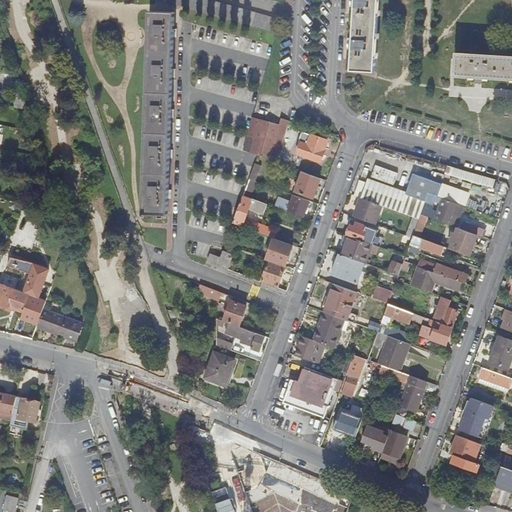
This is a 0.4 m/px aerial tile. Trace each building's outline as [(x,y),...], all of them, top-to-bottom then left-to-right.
[(272,31),(275,19),(207,0),(158,0),(192,9),(272,31)] [(350,0),(350,2),(350,7),(354,8),(352,39),(348,39),(348,44),(347,50),(352,50),(351,71),(374,72),(378,0),(350,0)] [(174,40),(177,40),(177,33),(174,32),(175,12),(150,11),(142,215),(145,216),(146,214),(166,214),(167,197),(170,198),(170,190),(167,189),(168,157),(171,157),(172,150),(169,150),(170,118),(173,118),(173,111),(171,111),(172,79),(175,78),(175,71),(172,71),(174,40)] [(281,21),(275,19),(272,31),(278,33),(281,21)] [(511,56),(455,54),(454,77),(475,78),(475,84),(481,84),(481,78),(511,80),(511,56)] [(11,95),(9,107),(11,107),(26,110),(19,89),(10,92),(11,95)] [(288,129),(255,120),(246,153),(278,162),(288,129)] [(327,140),(303,131),(298,144),(300,145),(297,153),(319,161),(327,140)] [(380,177),(396,183),(400,172),(377,163),(372,177),(379,180),(380,177)] [(454,165),(451,173),(494,187),(497,179),(454,165)] [(320,177),(302,170),(294,191),(312,197),(320,177)] [(429,191),(432,183),(412,176),(407,188),(427,196),(428,194),(429,191)] [(244,197),(251,199),(257,182),(250,180),(249,183),(244,197)] [(360,197),(381,205),(412,217),(419,219),(420,214),(423,206),(427,196),(407,188),(404,198),(366,183),(365,185),(362,183),(359,189),(361,190),(360,193),(362,194),(360,197)] [(432,183),(429,191),(437,195),(440,185),(432,183)] [(275,207),(302,216),(308,200),(293,194),(291,201),(279,197),(275,207)] [(251,199),(244,197),(233,225),(242,228),(249,210),(264,215),(268,205),(251,199)] [(373,224),(381,205),(360,197),(356,207),(360,208),(357,218),(373,224)] [(426,216),(450,225),(457,204),(443,199),(437,214),(430,211),(431,210),(423,206),(420,214),(426,216)] [(16,210),(20,210),(23,202),(16,202),(14,209),(16,210)] [(450,225),(455,227),(463,206),(457,204),(450,225)] [(413,235),(419,238),(426,216),(420,214),(419,219),(413,235)] [(412,217),(406,235),(412,237),(413,235),(419,219),(412,217)] [(253,223),(251,230),(273,239),(277,231),(253,223)] [(347,235),(352,237),(371,244),(379,246),(382,238),(375,235),(377,231),(356,223),(354,228),(349,226),(346,235),(347,235)] [(477,235),(482,237),(484,230),(470,225),(467,231),(477,235)] [(450,249),(470,256),(477,235),(467,231),(457,228),(455,234),(452,233),(448,242),(452,243),(450,249)] [(344,247),(347,248),(348,248),(352,237),(347,235),(344,243),(344,247)] [(412,237),(410,244),(443,256),(446,247),(419,238),(413,235),(412,237)] [(371,244),(352,237),(348,248),(347,248),(345,256),(364,263),(371,244)] [(260,281),(277,287),(292,245),(273,239),(266,258),(269,259),(260,281)] [(216,265),(228,269),(233,255),(222,250),(219,256),(216,265)] [(264,253),(258,250),(255,259),(262,261),(264,253)] [(216,265),(219,256),(209,253),(206,261),(216,265)] [(356,283),(364,263),(345,256),(340,254),(333,274),(356,283)] [(418,266),(461,282),(464,284),(467,274),(437,263),(436,265),(420,259),(418,266)] [(388,271),(399,275),(402,265),(392,261),(388,271)] [(457,290),(461,282),(418,266),(411,285),(430,292),(434,281),(457,290)] [(0,286),(11,289),(11,288),(11,287),(11,286),(11,285),(10,284),(10,283),(10,282),(9,281),(8,280),(7,279),(6,279),(5,278),(4,278),(3,277),(0,286)] [(357,292),(333,283),(323,312),(344,319),(347,320),(357,292)] [(231,297),(199,284),(196,292),(228,305),(223,319),(238,324),(245,306),(230,300),(231,297)] [(376,285),(372,297),(377,299),(388,303),(390,298),(392,291),(376,285)] [(11,289),(0,286),(0,287),(0,307),(11,311),(12,308),(23,312),(29,296),(12,290),(11,289)] [(441,296),(433,319),(453,326),(458,311),(455,310),(455,307),(449,305),(451,300),(441,296)] [(388,303),(377,299),(369,320),(380,324),(384,314),(386,308),(388,303)] [(386,308),(384,314),(409,322),(411,316),(415,317),(416,313),(388,303),(386,308)] [(511,329),(511,310),(509,310),(503,326),(511,329)] [(42,312),(37,327),(77,340),(82,326),(42,312)] [(344,319),(323,312),(320,321),(323,323),(316,341),(319,342),(325,344),(334,347),(344,319)] [(416,313),(415,317),(424,325),(427,317),(416,313)] [(453,326),(433,319),(427,317),(424,325),(421,333),(431,337),(431,339),(445,344),(453,326)] [(264,335),(238,326),(228,323),(225,330),(235,334),(241,337),(239,341),(252,346),(251,349),(258,352),(264,335)] [(26,324),(22,337),(33,340),(37,327),(26,324)] [(378,332),(374,342),(382,345),(385,338),(388,339),(382,354),(384,355),(381,364),(381,365),(382,365),(396,370),(407,342),(378,332)] [(301,335),(294,356),(314,363),(318,353),(315,351),(319,342),(316,341),(301,335)] [(511,357),(511,342),(499,337),(493,354),(495,355),(493,363),(508,369),(511,357)] [(216,345),(229,350),(231,343),(216,338),(216,345)] [(431,350),(417,345),(414,353),(428,358),(431,350)] [(234,360),(214,353),(206,378),(226,385),(234,360)] [(346,375),(345,379),(346,379),(344,387),(352,390),(354,391),(359,378),(358,378),(365,359),(354,354),(350,365),(347,371),(346,375)] [(509,387),(511,378),(473,364),(470,373),(509,387)] [(396,370),(382,365),(379,373),(407,383),(410,375),(407,374),(396,370)] [(299,383),(290,380),(288,385),(290,386),(284,402),(324,416),(336,379),(304,368),(299,383)] [(425,390),(407,383),(399,406),(417,412),(425,390)] [(0,392),(0,408),(10,411),(14,395),(0,392)] [(37,401),(14,395),(10,411),(8,424),(24,427),(26,419),(32,420),(37,401)] [(493,406),(471,397),(467,407),(463,420),(460,429),(479,436),(485,417),(489,418),(493,406)] [(363,400),(360,409),(365,411),(368,402),(363,400)] [(334,429),(355,437),(365,411),(360,409),(352,406),(350,412),(341,408),(334,429)] [(396,415),(392,424),(413,431),(416,423),(396,415)] [(489,418),(485,417),(479,436),(482,437),(489,418)] [(372,447),(382,451),(390,430),(380,427),(379,431),(368,427),(362,441),(373,445),(372,447)] [(407,436),(390,430),(382,451),(400,457),(407,436)] [(469,439),(458,435),(452,452),(462,456),(469,439)] [(352,444),(345,442),(343,449),(350,451),(352,444)] [(509,445),(502,442),(500,449),(507,451),(509,445)] [(506,455),(502,465),(507,467),(511,457),(506,455)] [(497,480),(511,485),(511,469),(508,468),(508,467),(507,467),(502,465),(500,471),(497,480)] [(274,503),(279,488),(253,477),(245,496),(266,503),(268,501),(274,503)] [(293,496),(284,493),(276,511),(298,511),(304,498),(294,494),(293,496)] [(6,494),(2,507),(13,510),(16,497),(6,494)] [(335,511),(314,502),(310,511),(335,511)]
